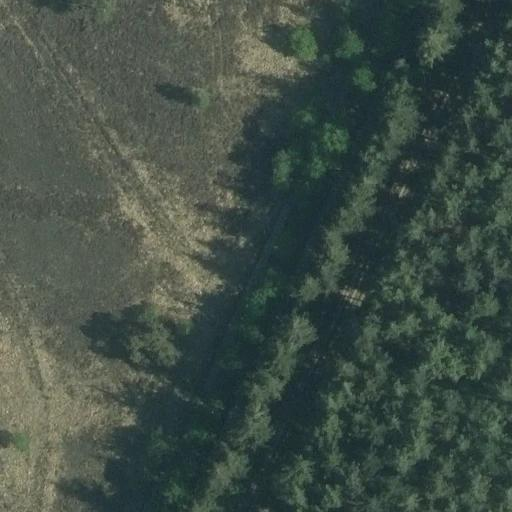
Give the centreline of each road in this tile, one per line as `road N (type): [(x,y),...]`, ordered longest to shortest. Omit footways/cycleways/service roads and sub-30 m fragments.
road 1 (track): [(144,511),(387,0)]
road 2 (track): [(487,0),(246,511)]
